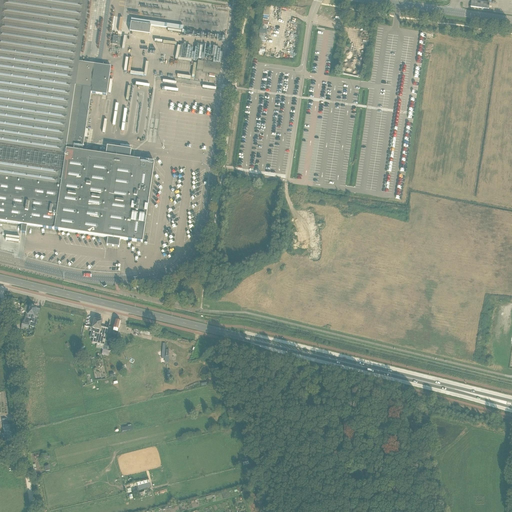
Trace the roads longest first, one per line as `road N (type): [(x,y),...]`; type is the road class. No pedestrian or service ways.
road 1 (secondary): [(493,399),(6,280)]
road 2 (unclassified): [(0,258),(102,279),(135,280),(178,266),(198,243),(207,214),(238,0)]
road 3 (track): [(33,511),(5,286)]
road 4 (unclassified): [(511,21),(366,0)]
